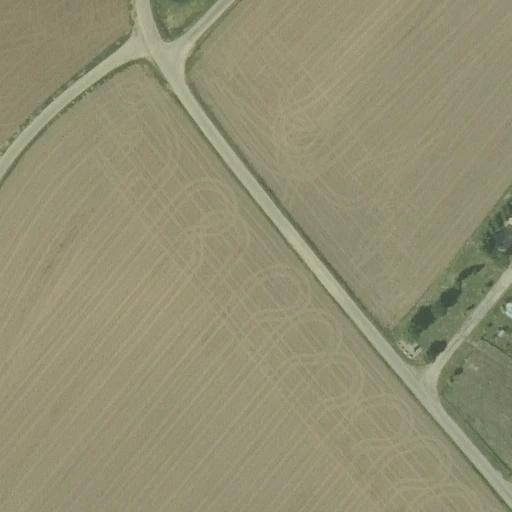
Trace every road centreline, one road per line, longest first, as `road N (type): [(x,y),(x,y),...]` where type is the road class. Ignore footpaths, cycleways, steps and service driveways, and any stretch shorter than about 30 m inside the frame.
road 1 (residential): [(511,486),(164,51)]
road 2 (residential): [(153,36),(63,96),(0,169)]
